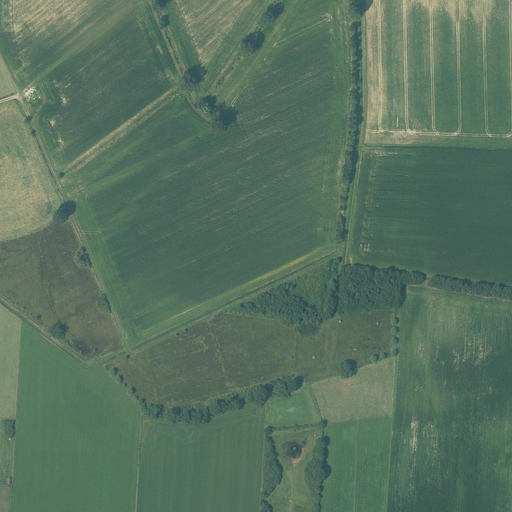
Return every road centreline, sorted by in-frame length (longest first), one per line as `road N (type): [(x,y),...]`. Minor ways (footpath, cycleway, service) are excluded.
road 1 (track): [(128,345),(16,95)]
road 2 (track): [(16,95),(135,0)]
